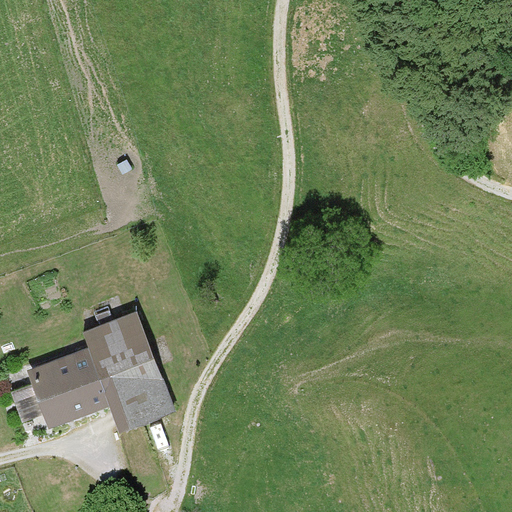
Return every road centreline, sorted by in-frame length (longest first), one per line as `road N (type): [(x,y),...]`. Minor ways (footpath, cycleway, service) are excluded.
road 1 (track): [(171,511),(198,386),(263,292),(284,223),(284,0)]
road 2 (track): [(381,0),(429,129),(451,160),(511,192)]
road 3 (track): [(0,459),(49,446),(91,449),(125,491),(151,508),(172,508)]
